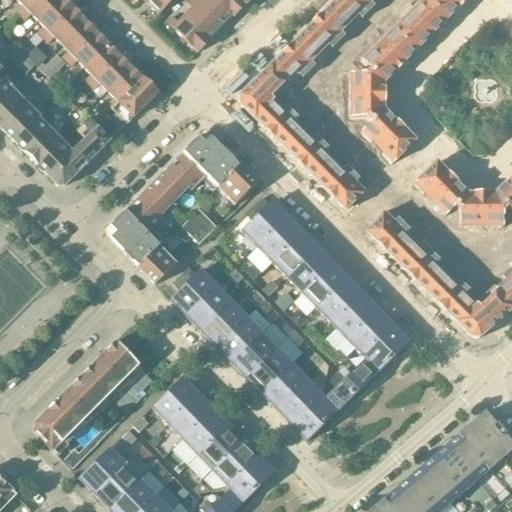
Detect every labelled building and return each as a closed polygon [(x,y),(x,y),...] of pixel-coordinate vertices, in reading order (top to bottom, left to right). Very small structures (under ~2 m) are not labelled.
[(13,0),(20,7),(14,13),(18,17),(35,0),(13,0)] [(35,0),(18,17),(23,22),(29,16),(36,23),(59,0),(35,0)] [(62,0),(59,0),(36,23),(43,30),(37,36),(42,41),(73,10),(62,0)] [(173,0),(147,0),(145,3),(158,15),(173,0)] [(221,30),(191,0),(188,0),(185,4),(191,11),(185,17),(209,42),(221,30)] [(233,18),(215,0),(191,0),(221,30),(233,18)] [(215,0),(233,18),(244,7),(237,0),(215,0)] [(370,5),(374,0),(336,0),(330,6),(350,26),(358,18),(362,22),(375,9),(370,5)] [(446,22),(424,0),(421,0),(412,10),(407,15),(430,38),(446,22)] [(424,0),(446,22),(467,0),(424,0)] [(330,6),(301,35),(320,55),(328,48),(332,51),(345,38),(341,35),(350,26),(330,6)] [(73,10),(42,41),(46,46),(52,40),(59,47),(84,22),(73,10)] [(430,38),(407,15),(402,20),(391,31),(414,54),(430,38)] [(209,42),(185,17),(177,24),(170,18),(165,23),(196,55),(209,42)] [(84,22),(59,47),(66,54),(60,60),(65,64),(96,33),(84,22)] [(383,85),(414,54),(391,31),(382,40),(384,43),(379,49),(373,55),(370,52),(360,62),(369,71),(383,85)] [(96,33),(65,64),(70,69),(76,63),(83,70),(108,45),(96,33)] [(301,35),(271,65),(288,83),(290,85),(299,76),(303,80),(316,68),(312,64),(320,55),(301,35)] [(3,52),(26,75),(34,67),(25,57),(12,44),(3,52)] [(108,45),(83,70),(89,77),(83,83),(88,88),(119,57),(108,45)] [(34,48),(25,57),(34,67),(37,69),(46,60),(34,48)] [(37,70),(48,81),(64,66),(56,57),(44,68),(41,65),(37,70)] [(119,57),(88,88),(93,92),(99,86),(106,93),(131,69),(119,57)] [(238,98),(238,106),(254,121),(273,101),(272,99),(288,83),(271,65),(238,98)] [(131,69),(106,93),(113,100),(107,106),(112,112),(143,81),(131,69)] [(383,111),(383,97),(383,85),(369,71),(365,76),(349,76),(350,119),(365,120),(370,125),(383,111)] [(0,122),(22,101),(2,81),(0,82),(0,122)] [(112,112),(115,115),(126,126),(157,95),(143,81),(112,112)] [(0,130),(14,145),(39,121),(38,120),(40,119),(22,101),(0,122),(0,130)] [(283,110),(273,101),(254,121),(283,151),(303,131),(294,122),(298,118),(286,107),(283,110)] [(383,111),(370,125),(360,135),(370,145),(373,142),(384,152),(381,155),(392,166),(412,145),(413,145),(413,144),(413,143),(413,142),(413,141),(413,140),(412,140),(383,111)] [(115,115),(99,132),(109,142),(126,126),(115,115)] [(39,121),(14,145),(30,162),(51,141),(47,136),(50,133),(39,121)] [(84,141),(74,150),(88,164),(109,142),(99,132),(88,121),(82,128),(86,132),(80,138),(84,141)] [(312,140),(303,131),(283,151),(314,181),(333,161),(325,153),(329,149),(316,136),(312,140)] [(238,168),(219,149),(208,137),(207,136),(205,135),(204,135),(203,135),(201,136),(200,136),(199,137),(180,156),(204,180),(208,176),(219,187),(238,168)] [(51,141),(30,162),(48,179),(72,155),(71,154),(59,141),(56,145),(51,141)] [(72,155),(48,179),(56,188),(64,188),(88,164),(74,150),(71,154),(72,155)] [(204,180),(180,156),(166,170),(137,199),(158,220),(186,191),(189,194),(204,180)] [(342,170),(333,161),(314,181),(342,209),(345,211),(347,210),(364,193),(355,184),(359,180),(346,167),(342,170)] [(444,219),(453,210),(467,195),(438,166),(435,165),(433,166),(412,186),(424,197),(426,195),(437,206),(434,209),(444,219)] [(238,168),(219,187),(216,190),(233,207),(255,186),(238,168)] [(511,175),(493,195),(507,209),(511,213),(511,175)] [(493,195),(467,195),(453,210),(457,214),(458,231),(503,231),(503,214),(507,209),(493,195)] [(137,199),(124,213),(147,236),(161,223),(158,220),(137,199)] [(256,250),(287,219),(272,203),(267,207),(261,201),(245,216),(251,222),(240,234),(256,250)] [(215,229),(198,212),(181,229),(198,246),(215,229)] [(154,252),(142,240),(147,236),(124,213),(106,231),(105,231),(105,232),(105,233),(104,234),(104,235),(104,236),(105,237),(106,239),(136,270),(154,252)] [(394,224),(384,214),(368,230),(367,233),(368,236),(397,265),(416,246),(407,237),(411,233),(398,220),(394,224)] [(271,265),(302,235),(287,219),(256,250),(271,265)] [(286,281),(317,250),(302,235),(271,265),(286,281)] [(425,255),(416,246),(397,265),(427,295),(446,277),(437,267),(441,264),(428,251),(425,255)] [(154,252),(136,270),(153,287),(175,266),(158,248),(154,252)] [(301,296),(332,266),(317,250),(286,281),(301,296)] [(252,266),(244,274),(253,283),(261,275),(252,266)] [(316,312),(347,281),(332,266),(301,296),(316,312)] [(494,291),(496,293),(511,311),(511,310),(511,268),(501,278),(504,282),(494,291)] [(242,280),(234,271),(228,277),(236,286),(242,280)] [(184,319),(216,289),(200,272),(193,279),(186,272),(172,286),(179,293),(169,303),(184,319)] [(454,285),(446,277),(427,295),(457,326),(476,307),(467,298),(471,295),(458,282),(454,285)] [(331,327),(362,297),(347,281),(316,312),(331,327)] [(271,283),(267,287),(262,292),(268,298),(276,289),(271,283)] [(199,335),(231,304),(216,289),(184,319),(199,335)] [(478,309),(476,307),(457,326),(471,340),(479,340),(511,311),(496,293),(478,309)] [(346,343),(377,312),(362,297),(331,327),(346,343)] [(271,310),(264,302),(257,309),(265,316),(271,310)] [(214,350),(246,319),(231,304),(199,335),(214,350)] [(361,358),(392,328),(377,312),(346,343),(361,358)] [(229,366),(261,335),(246,319),(214,350),(229,366)] [(279,332),(286,340),(293,333),(286,326),(279,332)] [(376,375),(408,344),(392,328),(361,358),(364,362),(363,362),(376,375)] [(319,338),(311,329),(304,335),(313,344),(319,338)] [(303,343),(294,333),(288,339),(297,349),(303,343)] [(244,381),(276,350),(261,335),(229,366),(244,381)] [(328,344),(326,345),(320,351),(332,364),(348,361),(338,351),(336,352),(328,344)] [(112,346),(96,362),(124,390),(130,383),(128,381),(135,374),(139,378),(141,376),(125,359),(112,346)] [(259,397),(291,366),(276,350),(244,381),(259,397)] [(328,368),(314,355),(308,361),(307,362),(317,371),(315,373),(324,382),(325,377),(328,368)] [(96,362),(79,379),(107,407),(109,404),(106,402),(114,394),(116,397),(124,390),(96,362)] [(337,413),(376,375),(363,362),(325,400),(337,413)] [(274,412),(305,381),(291,366),(259,397),(274,412)] [(79,379),(61,397),(89,424),(95,418),(93,415),(101,407),(104,409),(107,407),(79,379)] [(167,427),(198,397),(182,380),(151,410),(167,427)] [(289,428),(321,397),(305,381),(274,412),(289,428)] [(61,397),(44,414),(72,441),(74,439),(71,436),(80,428),(83,430),(89,424),(61,397)] [(182,443),(213,412),(198,397),(167,427),(182,443)] [(305,444),(337,413),(325,400),(324,400),(321,397),(289,428),(305,444)] [(70,473),(127,415),(123,410),(77,456),(73,452),(61,464),(70,473)] [(197,458),(228,428),(213,412),(182,443),(197,458)] [(32,434),(55,458),(58,455),(55,452),(62,446),(64,448),(72,441),(44,414),(33,426),(32,434)] [(511,511),(511,447),(503,438),(505,436),(496,426),(494,427),(484,415),(370,511),(511,511)] [(138,434),(146,425),(141,420),(132,428),(138,434)] [(212,474),(243,443),(228,428),(197,458),(212,474)] [(135,441),(128,433),(121,440),(129,448),(135,441)] [(153,449),(160,442),(155,437),(148,444),(153,449)] [(227,489),(258,458),(243,443),(212,474),(227,489)] [(151,457),(144,450),(137,456),(145,463),(151,457)] [(93,498),(125,467),(109,451),(77,481),(93,498)] [(241,506),(273,475),(258,458),(227,489),(229,492),(229,493),(241,506)] [(167,473),(158,465),(152,471),(161,480),(167,473)] [(106,511),(109,511),(140,482),(125,467),(93,498),(106,511)] [(0,511),(1,511),(4,510),(1,507),(10,499),(12,501),(15,497),(0,481),(0,511)] [(140,511),(155,498),(140,482),(109,511),(140,511)] [(208,493),(199,485),(193,491),(197,496),(208,493)] [(234,511),(241,506),(229,493),(208,511),(234,511)] [(168,511),(155,498),(140,511),(168,511)]
